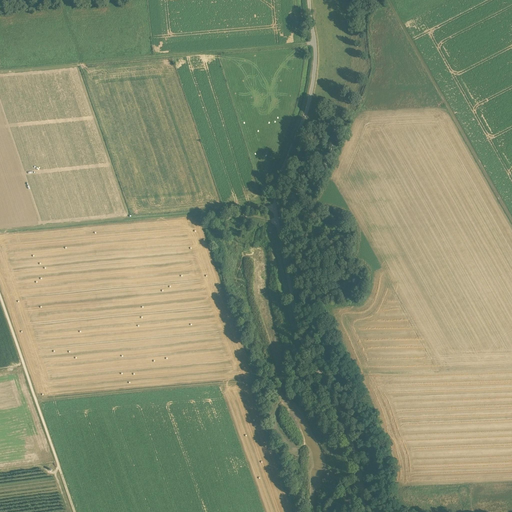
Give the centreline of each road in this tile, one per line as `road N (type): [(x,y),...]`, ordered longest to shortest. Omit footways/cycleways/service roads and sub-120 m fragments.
road 1 (track): [(363,488),(352,437),(299,331),(277,216),(314,69),(308,0)]
road 2 (track): [(0,71),(314,42)]
road 3 (track): [(34,399),(324,379)]
road 4 (track): [(277,210),(0,231)]
road 5 (track): [(511,217),(388,0)]
road 6 (track): [(34,399),(77,511)]
